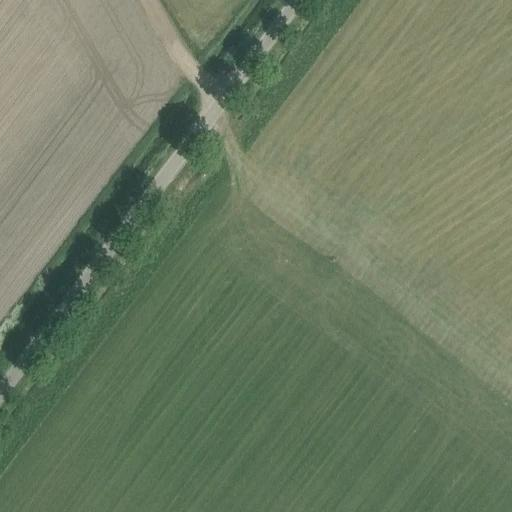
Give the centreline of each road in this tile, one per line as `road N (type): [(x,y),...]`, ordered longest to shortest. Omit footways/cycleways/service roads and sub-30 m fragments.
road 1 (unclassified): [(0,394),(302,0)]
road 2 (track): [(162,0),(222,104)]
